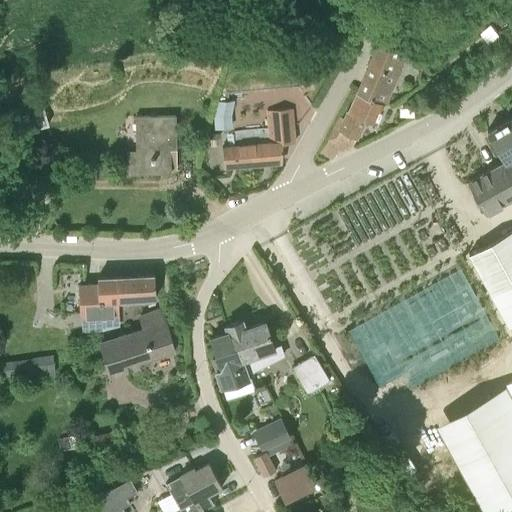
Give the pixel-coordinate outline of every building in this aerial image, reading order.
[(385,103),(386,100),(403,63),(408,52),(380,40),(357,91),(385,103)] [(365,117),(375,122),(385,103),(357,91),(345,120),(339,117),(331,133),(350,144),(354,139),(365,117)] [(234,125),(234,98),(218,98),(217,125),(234,125)] [(280,143),(289,142),(294,142),(292,108),(266,110),(268,128),(231,131),(232,143),(225,144),(227,165),(282,160),(280,143)] [(126,173),(171,172),(170,148),(176,147),(175,115),(134,115),(135,149),(126,149),(126,173)] [(504,160),(511,155),(511,116),(487,130),(504,160)] [(511,155),(504,160),(467,181),(486,213),(511,198),(511,155)] [(511,231),(470,256),(510,328),(511,326),(511,231)] [(155,297),(154,274),(97,277),(98,283),(78,284),(80,315),(119,313),(118,299),(155,297)] [(225,325),(228,332),(239,363),(244,361),(249,375),(285,355),(282,345),(275,348),(265,321),(245,328),(242,320),(225,325)] [(142,330),(141,327),(98,340),(109,374),(141,365),(140,361),(174,352),(166,323),(142,330)] [(249,375),(244,361),(239,363),(228,332),(210,338),(216,356),(212,358),(222,387),(250,378),(249,375)] [(291,367),(307,393),(330,379),(314,353),(291,367)] [(0,357),(0,376),(57,374),(56,355),(0,357)] [(511,394),(511,410),(447,446),(483,511),(502,511),(511,507),(511,385),(508,387),(511,394)] [(281,417),(252,431),(262,452),(291,438),(281,417)] [(247,423),(235,428),(238,434),(240,433),(241,435),(245,433),(244,431),(250,429),(247,423)] [(90,436),(96,461),(125,454),(119,428),(90,436)] [(291,438),(266,451),(268,456),(294,443),(291,438)] [(265,451),(254,457),(263,476),(275,470),(265,451)] [(187,511),(204,511),(203,509),(214,503),(209,494),(222,486),(208,462),(195,469),(194,467),(165,483),(180,508),(184,506),(187,511)] [(275,479),(284,499),(314,486),(304,465),(275,479)] [(129,500),(118,480),(91,495),(99,511),(124,511),(120,505),(129,500)]
